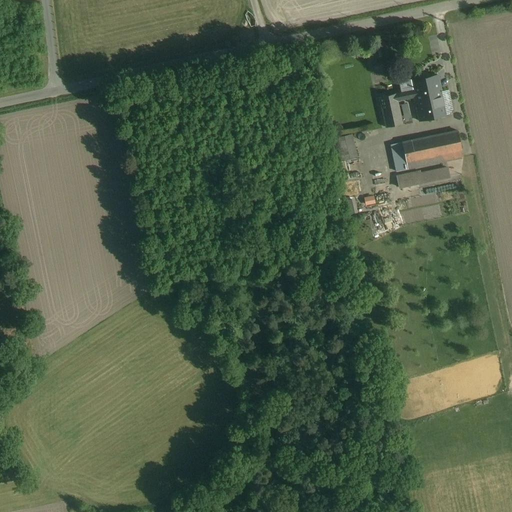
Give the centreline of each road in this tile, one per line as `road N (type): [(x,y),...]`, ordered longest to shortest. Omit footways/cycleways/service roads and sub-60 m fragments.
road 1 (unclassified): [(483,0),(0,103)]
road 2 (track): [(213,56),(292,511)]
